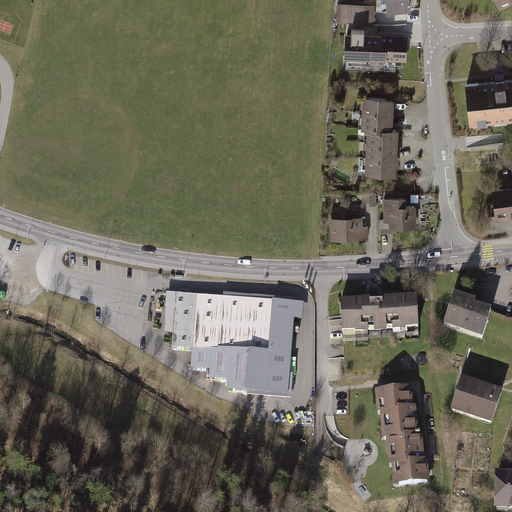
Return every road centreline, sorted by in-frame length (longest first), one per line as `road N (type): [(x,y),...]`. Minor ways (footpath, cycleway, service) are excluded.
road 1 (secondary): [(452,256),(256,267),(140,253),(0,215)]
road 2 (residential): [(452,256),(430,38)]
